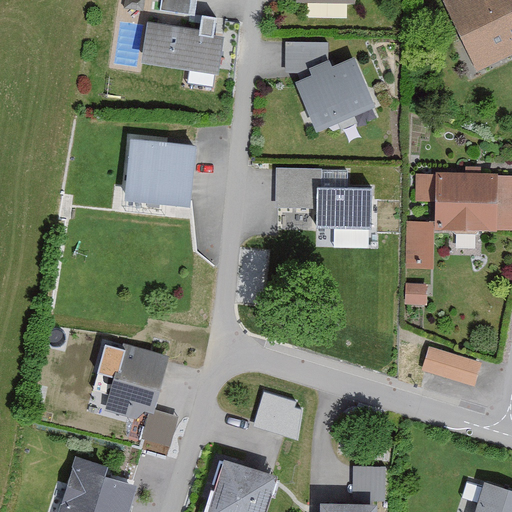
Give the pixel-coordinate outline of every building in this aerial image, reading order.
[(157,0),(156,13),(183,18),(185,0),(157,0)] [(511,56),(511,10),(507,0),(452,0),(441,5),(475,75),(511,56)] [(219,75),(225,39),(216,37),(219,19),(201,16),(198,31),(148,23),(142,63),(219,75)] [(305,73),(325,65),(326,48),(283,46),(283,76),(307,77),(305,73)] [(367,111),(347,63),(329,71),(327,64),(325,65),(305,73),(307,77),(308,79),(291,85),(311,134),(367,111)] [(182,209),(186,149),(122,144),(118,204),(182,209)] [(414,203),(429,203),(429,222),(436,222),(436,231),(511,232),(511,178),(477,178),(477,171),(463,171),(462,176),(431,175),(431,177),(414,177),(414,203)] [(364,230),(365,190),(343,190),(344,174),(275,172),(274,209),(312,210),(312,229),(364,230)] [(427,225),(406,225),(405,270),(425,270),(427,225)] [(424,287),(404,287),(404,306),(423,307),(424,287)] [(100,414),(134,422),(139,411),(148,413),(162,357),(117,346),(100,414)] [(420,373),(469,389),(477,366),(427,350),(420,373)] [(173,421),(149,415),(142,441),(166,448),(173,421)] [(123,511),(130,488),(102,480),(105,470),(73,461),(58,511),(123,511)] [(260,511),(270,478),(218,463),(203,511),(260,511)] [(511,511),(511,495),(480,486),(472,511),(511,511)]
